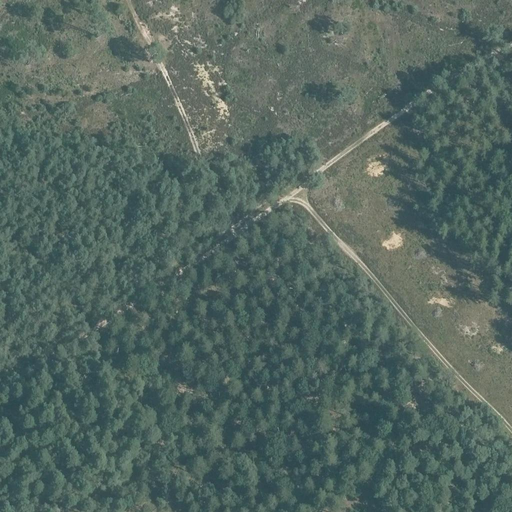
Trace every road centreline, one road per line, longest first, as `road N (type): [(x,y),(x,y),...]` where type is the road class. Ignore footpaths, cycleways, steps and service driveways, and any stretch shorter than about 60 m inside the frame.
road 1 (track): [(511,44),(429,92),(297,194),(0,388)]
road 2 (track): [(511,432),(297,194)]
road 3 (track): [(237,233),(125,0)]
